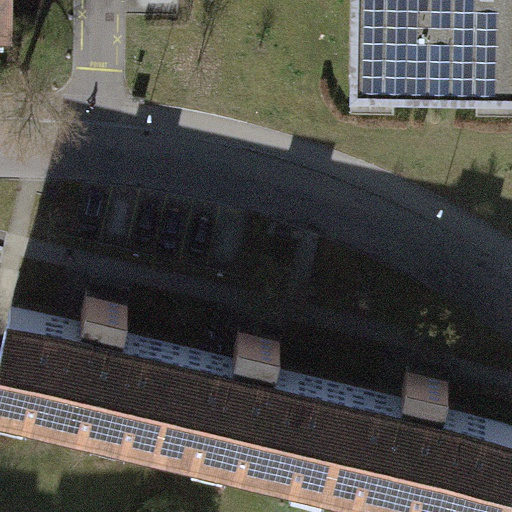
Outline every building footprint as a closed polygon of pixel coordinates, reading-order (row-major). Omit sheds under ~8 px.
[(0,0),(0,20),(10,20),(10,0),(0,0)] [(511,0),(355,0),(356,93),(395,93),(395,78),(478,78),(478,93),(511,92),(511,0)] [(154,436),(182,319),(126,306),(131,282),(90,272),(84,296),(13,278),(0,331),(0,416),(26,423),(30,406),(94,422),(90,437),(123,445),(126,429),(154,436)] [(326,475),(354,361),(280,343),(286,320),(244,310),(238,333),(182,319),(154,436),(193,445),(189,461),(226,470),(230,454),(291,468),(287,484),(322,492),(326,475)] [(499,511),(511,462),(511,397),(446,381),(452,358),(414,349),(408,374),(354,361),(326,475),(364,484),(360,501),(396,510),(401,492),(461,507),(459,511),(499,511)]
